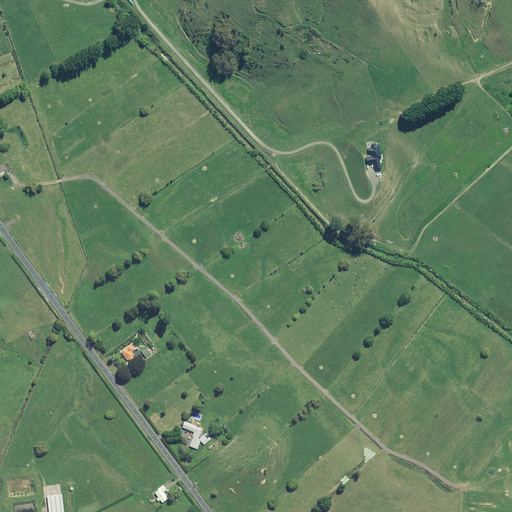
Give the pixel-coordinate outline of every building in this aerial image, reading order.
[(136,349),(133,344),(122,352),(128,361),(130,360),(131,362),(135,359),(134,357),(135,355),(133,352),(136,349)] [(154,353),(149,347),(142,351),(147,358),(154,353)] [(203,433),(202,432),(203,429),(186,422),(183,428),(195,432),(193,437),(194,437),(191,446),(197,449),(200,440),(199,439),(200,437),(201,437),(203,433)] [(205,445),(211,438),(206,433),(200,439),(205,445)] [(168,490),(165,485),(159,489),(159,490),(156,493),(159,497),(157,499),(159,501),(161,500),(163,503),(169,499),(164,492),(168,490)] [(65,511),(64,494),(48,496),(50,511),(65,511)]
